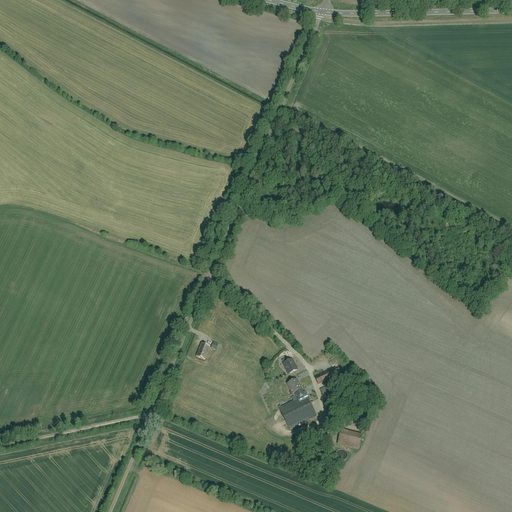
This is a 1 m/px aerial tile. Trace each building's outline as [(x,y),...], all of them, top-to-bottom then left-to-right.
[(209,347),(200,344),(196,358),(205,361),(209,347)] [(300,372),(295,361),(286,366),(291,377),(300,372)] [(334,368),(315,378),(318,384),(337,375),(334,368)] [(296,379),(286,384),(291,395),(294,394),(301,390),(296,379)] [(293,401),(279,408),(289,429),(316,415),(304,392),(302,393),(301,390),(294,394),(295,396),(291,398),(293,401)] [(360,435),(340,431),(337,444),(357,449),(360,435)]
